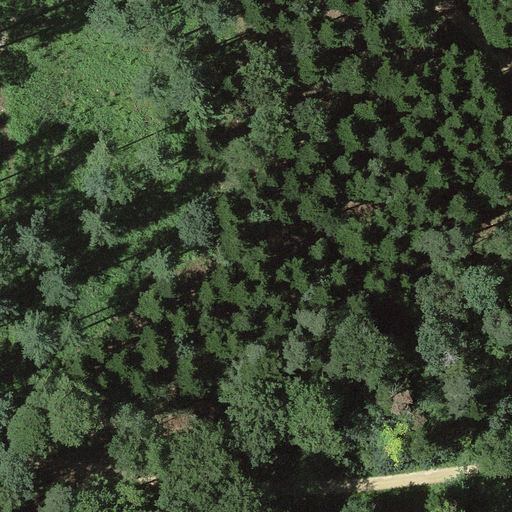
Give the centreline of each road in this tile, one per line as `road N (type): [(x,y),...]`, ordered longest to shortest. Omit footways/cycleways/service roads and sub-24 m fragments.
road 1 (track): [(511,468),(255,485),(0,438)]
road 2 (track): [(391,0),(511,99)]
